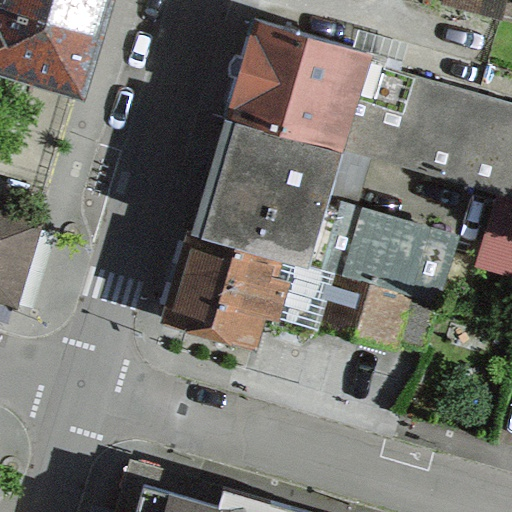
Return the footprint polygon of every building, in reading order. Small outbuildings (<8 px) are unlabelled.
[(11,0),(7,15),(0,13),(0,63),(81,87),(106,0),(11,0)] [(448,0),(449,1),(501,15),(504,0),(448,0)] [(511,0),(504,0),(501,15),(511,18),(511,0)] [(356,46),(256,17),(228,114),(314,138),(341,49),(354,53),(356,46)] [(511,101),(354,56),(354,53),(341,49),(314,138),(343,147),(501,192),(511,194),(511,101)] [(314,138),(228,114),(195,227),(310,261),(327,202),(343,147),(314,138)] [(511,194),(501,192),(480,266),(511,274),(511,194)] [(333,268),(409,289),(440,299),(458,241),(327,202),(310,261),(333,268)] [(42,223),(0,210),(0,298),(18,303),(42,223)] [(310,261),(195,227),(193,226),(166,316),(255,342),(264,310),(279,314),(277,321),(314,331),(315,327),(333,268),(310,261)] [(333,268),(315,327),(392,342),(409,289),(333,268)] [(409,289),(392,342),(396,343),(398,339),(425,347),(440,299),(409,289)] [(214,511),(154,511),(117,500),(113,511),(318,511),(321,504),(226,474),(214,511)]
